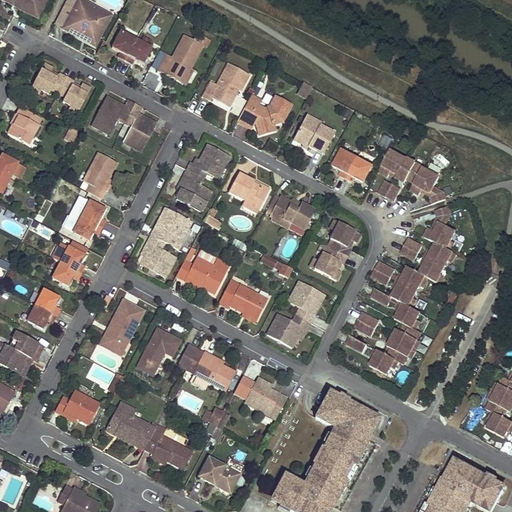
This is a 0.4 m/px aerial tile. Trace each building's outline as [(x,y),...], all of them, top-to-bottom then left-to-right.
[(10,0),(15,2),(13,6),(37,18),(45,0),(10,0)] [(92,7),(78,0),(77,0),(62,30),(69,34),(79,39),(84,29),(98,36),(107,20),(90,11),(92,7)] [(53,25),(60,29),(70,9),(63,6),(53,25)] [(109,16),(92,7),(90,11),(107,20),(109,16)] [(93,46),(98,36),(84,29),(79,39),(90,45),(93,46)] [(150,49),(119,33),(111,49),(119,54),(117,58),(131,66),(133,61),(141,65),(150,49)] [(202,46),(183,37),(172,59),(165,55),(156,72),(170,78),(171,75),(184,81),(190,70),(202,46)] [(51,69),(43,64),(31,87),(40,91),(49,96),(51,92),(64,98),(61,103),(70,107),(78,112),(90,89),(81,85),(80,88),(78,91),(70,86),(71,84),(58,77),(57,79),(48,75),(49,72),(51,69)] [(249,76),(227,64),(216,86),(209,82),(201,98),(209,102),(211,99),(228,109),(238,91),(240,92),(249,76)] [(193,71),(190,70),(184,81),(171,75),(170,78),(185,86),(193,71)] [(59,74),(58,77),(71,84),(73,81),(59,74)] [(302,84),(297,97),(305,100),(310,88),(302,84)] [(40,91),(31,87),(29,91),(38,96),(40,91)] [(136,118),(137,115),(140,111),(125,104),(123,108),(122,110),(113,106),(114,103),(115,102),(105,97),(90,126),(109,136),(117,121),(130,128),(122,143),(141,153),(156,124),(147,119),(146,120),(145,123),(136,118)] [(257,104),(249,100),(236,123),(245,128),(248,123),(252,125),(255,126),(258,136),(274,132),(272,126),(281,124),(289,107),(274,99),(268,109),(263,111),(256,107),(257,104)] [(127,101),(125,104),(140,111),(141,108),(127,101)] [(76,116),(78,112),(70,107),(67,112),(76,116)] [(31,115),(18,108),(14,115),(17,117),(12,126),(10,125),(5,135),(27,146),(37,126),(28,121),(31,115)] [(17,117),(14,115),(9,124),(10,125),(12,126),(17,117)] [(320,125),(305,117),(293,142),(302,147),(307,150),(308,147),(323,155),(333,135),(319,126),(320,125)] [(387,151),(392,139),(381,135),(376,146),(387,151)] [(229,157),(206,146),(198,161),(200,168),(199,170),(193,166),(189,164),(182,178),(185,179),(182,187),(184,188),(182,192),(179,191),(175,200),(200,213),(211,192),(199,185),(196,184),(199,179),(202,180),(205,174),(217,180),(229,157)] [(406,159),(390,150),(378,172),(387,178),(389,175),(391,171),(397,175),(407,180),(414,184),(411,191),(420,196),(421,192),(423,190),(430,193),(429,196),(431,198),(433,204),(446,200),(443,192),(434,187),(439,177),(423,168),(423,167),(407,157),(406,159)] [(372,167),(342,151),(333,168),(342,173),(339,177),(353,184),(355,180),(363,184),(372,167)] [(86,192),(101,200),(105,193),(102,191),(109,179),(116,163),(98,153),(83,181),(90,185),(86,192)] [(18,164),(1,155),(0,156),(0,194),(1,195),(18,164)] [(254,182),(238,173),(228,193),(244,202),(241,207),(256,215),(269,189),(260,185),(259,187),(253,184),(254,182)] [(407,180),(397,175),(395,179),(405,184),(407,180)] [(185,179),(182,178),(176,189),(179,191),(182,192),(184,188),(182,187),(185,179)] [(112,180),(109,179),(102,191),(105,193),(112,180)] [(392,184),(386,180),(378,194),(385,198),(393,202),(395,198),(399,188),(392,184)] [(269,215),(278,198),(274,196),(265,213),(269,215)] [(289,204),(278,198),(269,215),(268,217),(271,218),(280,223),(282,220),(290,224),(304,231),(314,212),(300,205),(299,208),(289,204)] [(107,211),(89,202),(72,233),(90,242),(94,233),(99,236),(106,222),(102,219),(107,211)] [(42,206),(35,220),(42,223),(48,209),(42,206)] [(455,233),(445,228),(451,215),(448,207),(436,211),(438,217),(435,222),(438,224),(434,231),(431,229),(428,228),(424,237),(435,242),(431,250),(427,258),(423,265),(419,273),(407,267),(403,275),(399,282),(395,289),(391,297),(399,300),(402,302),(398,310),(394,318),(404,323),(400,331),(395,340),(391,348),(386,356),(378,351),(373,359),(369,367),(386,376),(390,368),(395,360),(398,362),(404,365),(408,358),(413,349),(418,340),(422,333),(416,330),(413,328),(418,319),(421,313),(413,308),(409,306),(413,298),(417,291),(421,285),(425,277),(429,279),(437,283),(441,275),(445,268),(448,261),(453,252),(450,251),(447,249),(451,242),(455,233)] [(164,209),(158,220),(162,221),(167,211),(164,209)] [(190,222),(167,211),(162,221),(158,220),(146,244),(154,248),(152,252),(148,250),(144,258),(139,266),(164,279),(174,258),(160,251),(168,237),(177,241),(181,232),(184,234),(190,222)] [(208,215),(204,222),(219,230),(223,223),(208,215)] [(280,223),(271,218),(270,221),(287,230),(290,224),(282,220),(280,223)] [(337,222),(333,220),(328,229),(333,231),(337,222)] [(359,234),(337,222),(333,231),(328,239),(333,242),(326,256),(321,253),(317,261),(313,269),(335,280),(339,272),(335,270),(333,268),(336,261),(339,263),(346,248),(344,247),(348,239),(355,243),(359,234)] [(404,246),(400,253),(414,260),(418,253),(422,245),(408,238),(404,246)] [(154,248),(146,244),(140,256),(144,258),(148,250),(152,252),(154,248)] [(85,256),(68,247),(51,278),(69,288),(73,279),(78,281),(85,267),(80,265),(85,256)] [(194,250),(191,248),(183,261),(187,263),(194,250)] [(349,249),(346,248),(339,263),(341,264),(349,249)] [(277,261),(264,254),(260,262),(273,269),(277,261)] [(212,266),(196,258),(192,266),(187,263),(183,261),(175,277),(184,282),(186,278),(201,286),(199,288),(214,295),(228,266),(215,260),(212,266)] [(0,283),(1,284),(9,264),(0,259),(0,283)] [(313,269),(317,261),(313,259),(309,267),(313,269)] [(394,270),(382,263),(378,270),(374,277),(386,284),(390,277),(394,270)] [(278,264),(273,274),(287,280),(292,270),(278,264)] [(186,278),(184,282),(199,289),(199,288),(201,286),(186,278)] [(321,293),(298,281),(291,294),(294,295),(290,303),(298,308),(291,322),(277,315),(266,335),(291,348),(295,339),(299,331),(296,329),(298,326),(306,330),(319,305),(316,303),(321,293)] [(266,301),(229,282),(217,304),(227,309),(229,306),(242,313),(256,320),(266,301)] [(391,297),(378,289),(374,297),(388,304),(391,297)] [(59,300),(43,291),(27,322),(43,331),(47,322),(52,325),(59,311),(54,309),(59,300)] [(325,295),(321,293),(316,303),(319,305),(325,295)] [(111,298),(107,295),(102,305),(106,307),(111,298)] [(256,320),(242,313),(241,315),(255,323),(256,320)] [(379,322),(365,314),(361,321),(357,328),(372,336),(375,329),(379,322)] [(296,329),(299,331),(295,339),(300,341),(306,330),(298,326),(296,329)] [(110,329),(107,327),(98,345),(101,347),(110,329)] [(180,341),(157,329),(139,362),(154,370),(163,352),(171,357),(180,341)] [(395,340),(400,331),(396,329),(391,337),(395,340)] [(43,347),(16,333),(9,347),(6,345),(0,356),(0,363),(18,373),(23,363),(21,362),(25,355),(30,358),(32,359),(36,361),(43,347)] [(366,345),(352,337),(347,345),(362,353),(366,345)] [(391,348),(395,340),(391,337),(387,346),(391,348)] [(421,343),(418,340),(413,349),(416,351),(421,343)] [(122,341),(115,354),(120,357),(127,343),(122,341)] [(197,350),(188,345),(177,365),(186,370),(186,369),(197,350)] [(413,349),(408,358),(411,360),(416,351),(413,349)] [(211,356),(203,351),(202,353),(197,350),(186,369),(192,373),(191,373),(225,391),(235,372),(221,365),(209,359),(211,356)] [(24,376),(32,359),(30,358),(25,355),(21,362),(23,363),(18,373),(24,376)] [(209,359),(221,365),(223,362),(211,356),(209,359)] [(154,370),(139,362),(136,368),(151,375),(154,370)] [(511,373),(509,379),(506,377),(500,374),(496,382),(491,390),(487,399),(482,407),(487,410),(490,411),(487,418),(482,426),(504,438),(507,431),(511,423),(503,418),(508,410),(511,402),(511,400),(511,373)] [(270,386),(255,378),(241,402),(273,420),(285,398),(277,394),(276,396),(267,391),(268,389),(270,386)] [(15,394),(0,385),(0,413),(4,415),(15,394)] [(69,401),(62,398),(55,412),(62,416),(63,413),(77,420),(88,426),(99,405),(74,392),(69,401)] [(333,508),(339,498),(343,489),(344,487),(342,486),(355,460),(358,462),(359,460),(364,451),(369,441),(368,440),(362,437),(366,431),(371,434),(375,428),(371,426),(375,418),(338,398),(336,402),(328,397),(316,419),(335,429),(323,451),(322,450),(314,465),(316,465),(305,486),(285,476),(274,498),(282,503),(281,505),(292,511),(325,511),(323,511),(326,505),(332,508),(333,508)] [(121,403),(117,410),(131,417),(134,410),(121,403)] [(223,413),(214,409),(211,414),(207,422),(215,427),(223,413)] [(131,417),(117,410),(106,431),(115,435),(117,431),(138,443),(136,446),(144,450),(154,431),(155,430),(131,417)] [(211,414),(206,411),(201,419),(207,422),(211,414)] [(75,423),(77,420),(63,413),(62,416),(75,423)] [(223,414),(216,428),(221,431),(228,417),(223,414)] [(155,430),(154,431),(144,450),(152,454),(167,462),(183,471),(193,452),(163,436),(165,430),(157,426),(155,430)] [(222,433),(216,430),(212,438),(217,441),(222,433)] [(138,443),(117,431),(115,435),(136,446),(138,443)] [(368,440),(371,434),(366,431),(362,437),(368,440)] [(368,453),(364,451),(359,460),(363,462),(368,453)] [(167,462),(152,454),(150,458),(165,466),(167,462)] [(241,475),(208,457),(198,478),(230,495),(241,475)] [(355,467),(358,462),(355,460),(342,486),(344,487),(347,483),(351,485),(360,469),(355,467)] [(455,471),(459,463),(455,461),(451,469),(455,471)] [(466,511),(472,503),(489,511),(491,511),(502,491),(494,487),(496,483),(459,463),(455,471),(451,469),(447,475),(453,478),(450,484),(444,481),(443,481),(438,491),(433,500),(432,502),(435,504),(430,511),(466,511)] [(453,478),(447,475),(444,481),(450,484),(453,478)] [(505,487),(496,483),(494,487),(502,491),(505,487)] [(81,492),(73,488),(62,510),(65,511),(96,511),(99,506),(85,498),(79,495),(81,492)] [(347,491),(343,489),(339,498),(342,500),(347,491)] [(433,500),(438,491),(434,489),(429,498),(433,500)] [(430,511),(435,504),(432,502),(429,506),(425,504),(421,511),(430,511)]
